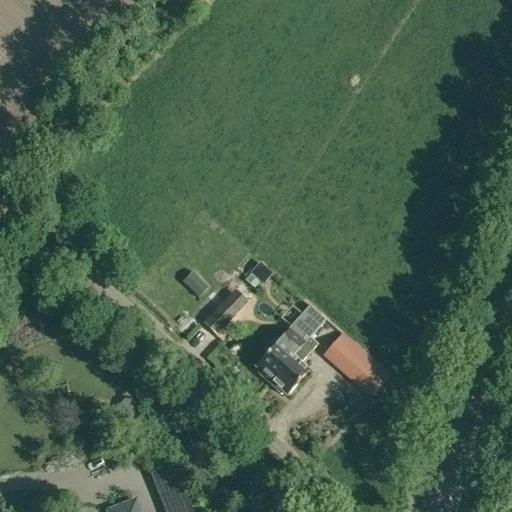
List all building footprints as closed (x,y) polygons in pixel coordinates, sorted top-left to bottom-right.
[(262,265),(260,267),(252,275),(257,280),(263,285),(274,274),(262,265)] [(250,304),(240,295),(236,291),(204,324),(217,336),(250,304)] [(269,385),(296,357),(311,340),(327,324),(311,309),(280,342),(279,342),(278,342),(273,341),(265,349),(268,355),(256,368),(259,371),(259,375),(269,385)] [(379,368),(342,336),(327,354),(363,385),(379,368)] [(318,347),(311,340),(296,357),(269,385),(280,395),(285,395),(287,397),(311,372),(302,363),(318,347)] [(165,511),(193,511),(180,476),(155,486),(165,511)]
